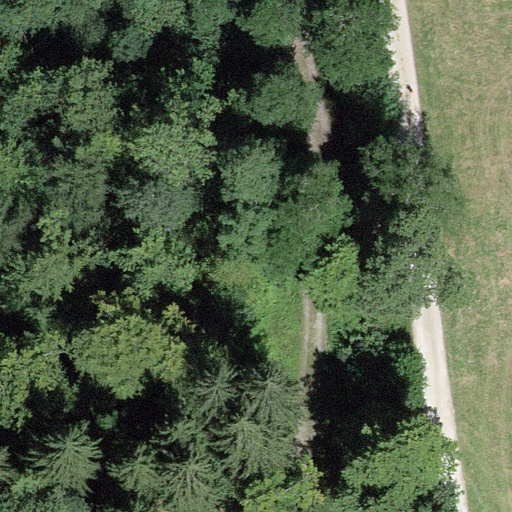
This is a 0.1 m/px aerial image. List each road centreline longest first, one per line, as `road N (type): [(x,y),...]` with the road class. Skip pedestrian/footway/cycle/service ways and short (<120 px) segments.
road 1 (track): [(288,0),(337,217),(411,241)]
road 2 (track): [(337,217),(304,456),(312,511)]
road 3 (track): [(444,511),(411,241)]
road 4 (track): [(411,241),(382,0)]
road 5 (track): [(430,405),(327,511)]
